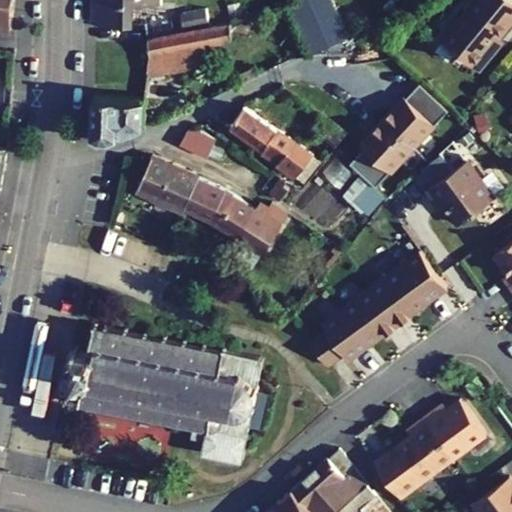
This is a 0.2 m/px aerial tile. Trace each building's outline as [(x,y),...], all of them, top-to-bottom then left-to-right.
[(11,0),(0,0),(0,26),(14,28),(16,7),(11,6),(11,0)] [(98,0),(98,11),(137,9),(137,0),(98,0)] [(203,0),(181,7),(186,25),(210,18),(204,0),(203,0)] [(486,53),(511,20),(511,3),(507,0),(473,0),(439,43),(476,73),(490,56),(486,53)] [(237,27),(233,10),(210,18),(186,25),(151,36),(155,53),(149,80),(195,65),(188,43),(237,27)] [(447,108),(423,86),(409,101),(407,99),(362,146),(363,146),(349,161),(372,183),(387,167),(389,169),(447,108)] [(147,98),(98,96),(95,133),(103,140),(109,138),(111,141),(143,127),(147,98)] [(314,153),(246,103),(231,123),(280,158),(277,163),(296,177),(314,153)] [(220,132),(204,123),(190,123),(183,136),(209,150),(220,132)] [(0,186),(6,187),(14,146),(0,144),(0,186)] [(452,168),(440,151),(420,166),(432,182),(452,168)] [(204,176),(154,156),(141,186),(190,208),(204,176)] [(432,182),(424,188),(433,201),(439,197),(457,222),(493,196),(466,158),(452,168),(432,182)] [(221,185),(204,176),(190,208),(217,220),(246,238),(251,228),(247,225),(256,207),(221,185)] [(277,183),(269,194),(278,201),(286,190),(277,183)] [(511,237),(492,252),(510,277),(504,281),(511,292),(511,237)] [(416,246),(395,261),(422,297),(443,282),(416,246)] [(382,268),(366,280),(394,319),(406,311),(405,309),(422,297),(395,261),(384,270),(382,268)] [(351,294),(339,302),(364,339),(381,327),(382,328),(394,319),(366,280),(350,292),(351,294)] [(339,302),(318,318),(321,323),(340,349),(344,354),(364,339),(339,302)] [(111,411),(117,411),(117,408),(130,410),(130,414),(136,415),(136,412),(152,414),(151,419),(157,420),(158,416),(171,418),(170,423),(175,424),(175,419),(191,421),(190,427),(195,427),(195,423),(198,423),(197,434),(208,436),(206,448),(246,455),(254,407),(257,407),(258,403),(256,403),(260,382),(261,383),(262,378),(259,377),(263,353),(228,347),(229,343),(224,342),(224,346),(208,344),(209,340),(204,339),(204,343),(189,340),(189,336),(185,335),(184,339),(170,336),(170,333),(166,332),(165,336),(149,333),(149,329),(145,328),(144,332),(130,329),(130,326),(126,325),(125,328),(111,326),(112,323),(107,322),(106,325),(101,324),(101,321),(96,320),(96,323),(92,323),(91,327),(96,327),(93,342),(89,341),(88,346),(93,347),(92,350),(83,349),(84,345),(80,344),(79,348),(75,347),(74,351),(78,352),(76,367),(71,366),(70,370),(75,371),(74,375),(78,375),(79,372),(87,373),(87,378),(82,377),(82,381),(86,382),(83,398),(80,397),(79,401),(83,401),(82,405),(86,405),(86,402),(93,403),(92,407),(97,408),(98,404),(112,407),(111,411)] [(321,323),(305,334),(324,360),(340,349),(321,323)] [(432,404),(420,413),(450,455),(482,432),(456,396),(436,410),(432,404)] [(412,428),(392,442),(419,478),(450,455),(420,413),(408,422),(412,428)] [(343,445),(297,486),(318,511),(356,511),(363,506),(367,511),(391,511),(370,480),(343,445)] [(511,511),(511,484),(507,477),(470,503),(476,511),(511,511)] [(318,511),(297,486),(267,511),(318,511)]
